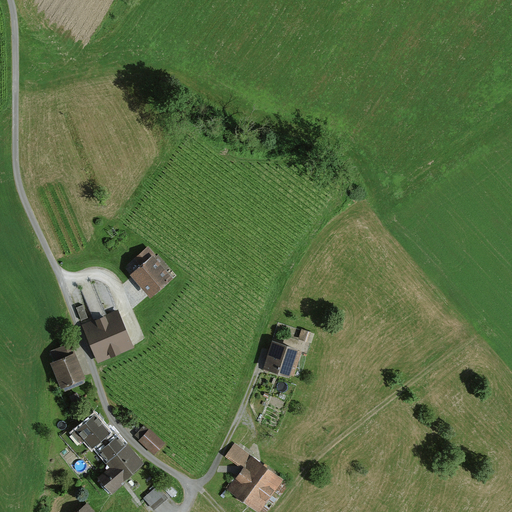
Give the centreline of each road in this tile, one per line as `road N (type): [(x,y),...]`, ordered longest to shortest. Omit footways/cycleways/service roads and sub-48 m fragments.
road 1 (track): [(181,511),(188,484),(128,437),(105,407),(19,187),(11,0)]
road 2 (track): [(188,484),(209,474),(263,350)]
